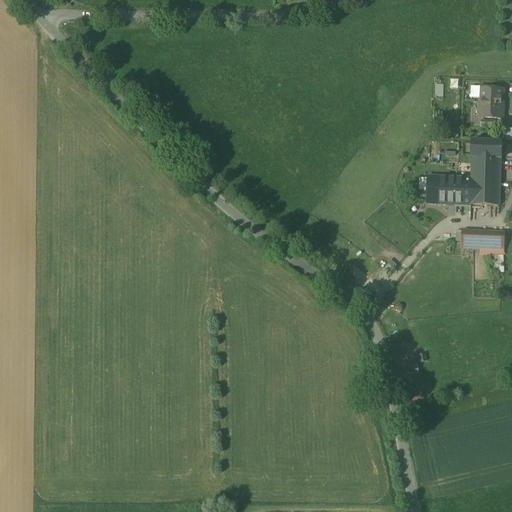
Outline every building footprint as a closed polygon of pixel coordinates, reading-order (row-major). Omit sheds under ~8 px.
[(493,88),(481,87),(479,118),(504,119),(504,90),(493,90),(493,88)] [(502,143),(471,142),(470,157),(472,157),(499,159),(501,159),(502,143)] [(499,159),(472,157),(471,180),(470,205),(497,207),(499,159)] [(471,180),(428,178),(427,203),(470,205),(471,180)] [(505,234),(462,232),(461,249),(504,251),(505,234)]
